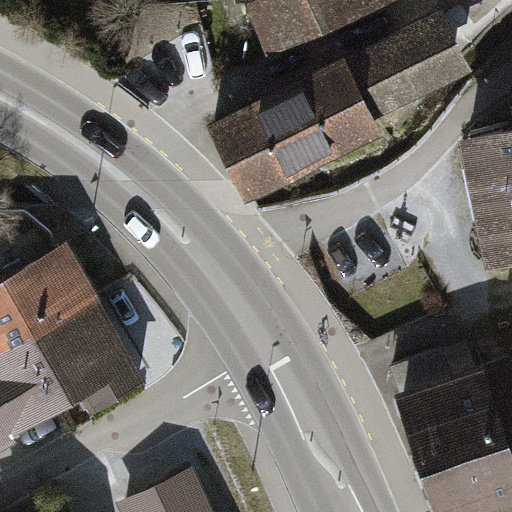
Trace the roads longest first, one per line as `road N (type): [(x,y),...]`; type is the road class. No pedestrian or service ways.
road 1 (residential): [(214,270),(365,202),(511,78)]
road 2 (residential): [(271,354),(0,488)]
road 3 (secondary): [(214,270),(110,166),(0,95)]
road 4 (secondary): [(350,511),(271,354)]
